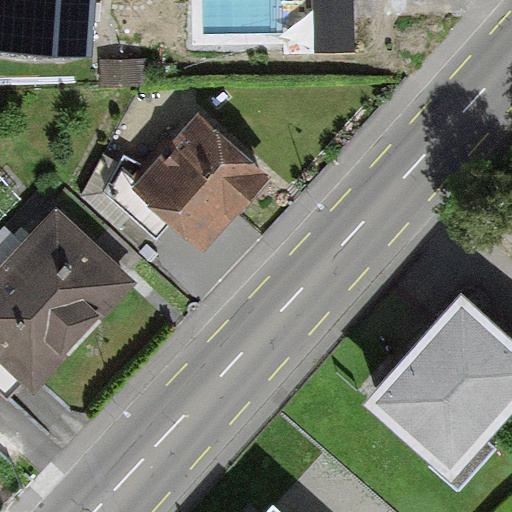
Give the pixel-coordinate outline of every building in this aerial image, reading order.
[(0,0),(0,47),(88,55),(92,0),(0,0)] [(354,0),(313,0),(315,50),(356,49),(354,0)] [(145,57),(102,57),(102,84),(145,84),(145,57)] [(268,175),(200,115),(151,170),(134,189),(171,221),(202,249),(268,175)] [(156,237),(171,221),(134,189),(151,170),(122,156),(106,191),(156,237)] [(135,280),(57,209),(0,269),(0,390),(7,397),(23,380),(33,390),(135,280)] [(511,349),(460,306),(368,414),(455,487),(511,419),(511,349)] [(290,511),(278,502),(269,511),(290,511)]
